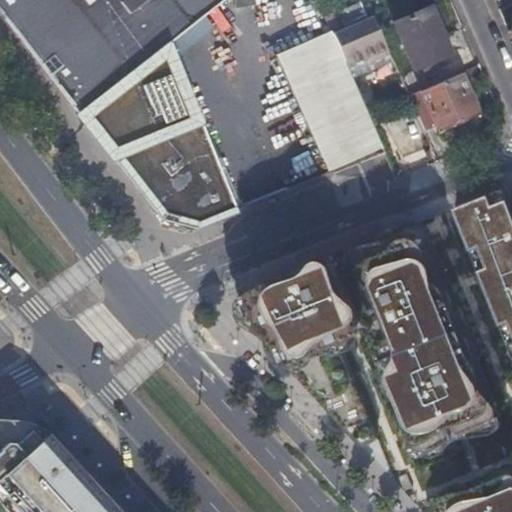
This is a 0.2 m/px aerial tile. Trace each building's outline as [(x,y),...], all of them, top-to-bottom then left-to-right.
[(0,0),(0,15),(77,118),(71,101),(168,229),(232,207),(178,50),(188,46),(212,28),(205,8),(215,0),(0,0)] [(359,0),(334,12),(340,26),(366,15),(359,0)] [(414,68),(450,52),(431,6),(394,21),(414,68)] [(372,14),(332,32),(347,65),(371,54),(373,59),(388,52),(372,14)] [(371,54),(347,65),(352,77),(392,59),(388,52),(373,59),(371,54)] [(407,95),(423,131),(478,107),(462,71),(407,95)] [(376,155),(385,152),(382,145),(373,149),(374,151),(376,155)] [(511,346),(511,199),(506,185),(458,205),(511,346)] [(423,226),(249,296),(246,299),(243,312),(244,314),(357,438),(361,438),(376,431),(377,429),(341,332),(378,318),(426,443),(429,443),(494,417),(495,416),(423,226)] [(113,511),(111,509),(88,483),(81,476),(60,453),(34,424),(31,422),(27,421),(11,418),(7,418),(0,417),(0,502),(8,511),(113,511)] [(36,425),(34,424),(60,453),(61,451),(36,425)] [(511,511),(511,472),(436,503),(427,508),(425,511),(511,511)] [(82,475),(81,476),(88,483),(111,509),(113,508),(82,475)]
